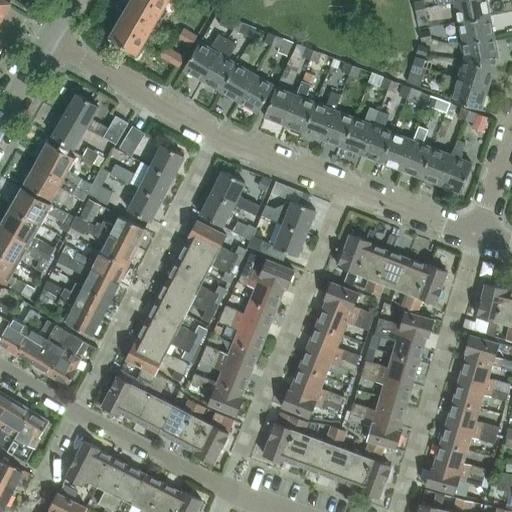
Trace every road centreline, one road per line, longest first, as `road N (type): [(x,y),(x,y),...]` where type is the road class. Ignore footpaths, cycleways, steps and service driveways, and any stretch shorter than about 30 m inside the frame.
road 1 (residential): [(227,489),(347,187)]
road 2 (residential): [(75,412),(218,136)]
road 3 (residential): [(397,511),(477,235)]
road 4 (residential): [(218,136),(47,38)]
road 5 (residential): [(227,489),(75,412)]
road 6 (residential): [(347,187),(218,136)]
road 7 (residential): [(477,235),(347,187)]
